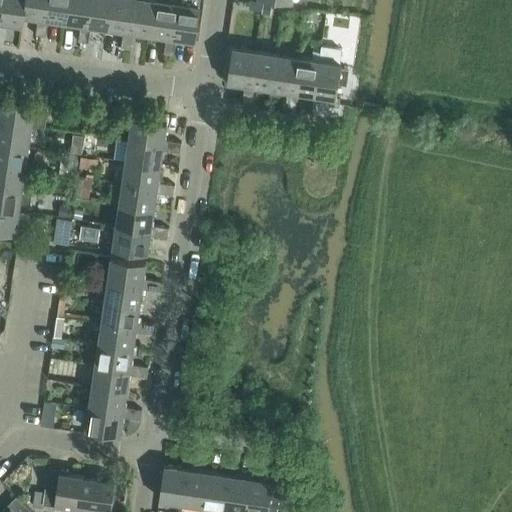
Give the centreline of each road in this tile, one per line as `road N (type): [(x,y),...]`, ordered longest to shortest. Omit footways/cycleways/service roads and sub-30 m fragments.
road 1 (residential): [(149,455),(202,90)]
road 2 (residential): [(202,90),(0,61)]
road 3 (residential): [(0,464),(34,439),(149,455)]
